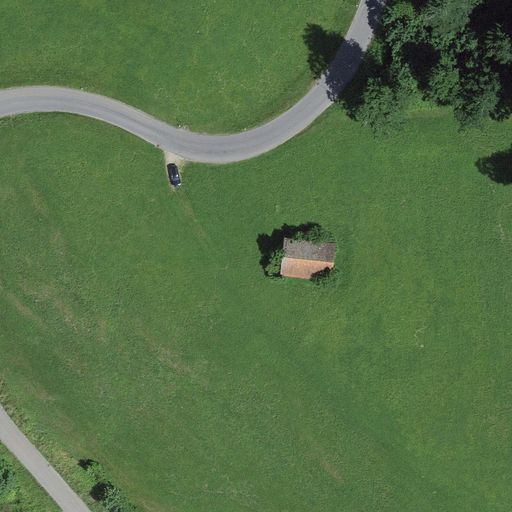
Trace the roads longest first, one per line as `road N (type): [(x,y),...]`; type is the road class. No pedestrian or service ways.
road 1 (track): [(172,140),(185,207),(220,264),(375,435),(472,511)]
road 2 (unclassified): [(377,0),(358,43),(315,102),(292,123),(240,147),(189,145),(69,100),(0,105)]
road 3 (unclassified): [(0,420),(79,511)]
